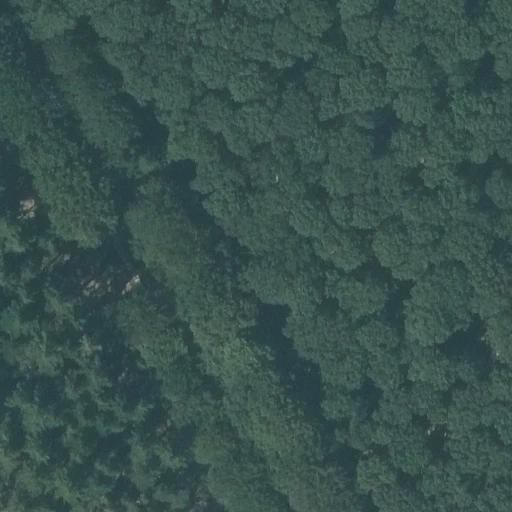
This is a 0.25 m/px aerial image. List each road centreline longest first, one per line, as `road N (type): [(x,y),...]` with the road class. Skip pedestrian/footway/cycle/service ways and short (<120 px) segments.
road 1 (unknown): [(19,0),(254,406)]
road 2 (unknown): [(254,406),(148,463),(21,511)]
road 3 (unknown): [(254,406),(315,511)]
